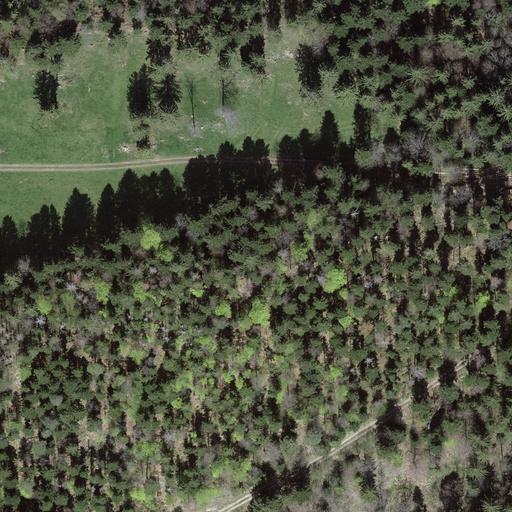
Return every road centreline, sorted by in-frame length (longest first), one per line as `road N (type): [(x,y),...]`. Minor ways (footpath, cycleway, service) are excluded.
road 1 (track): [(511,174),(409,180),(201,159),(0,167)]
road 2 (track): [(511,333),(311,467),(226,511)]
